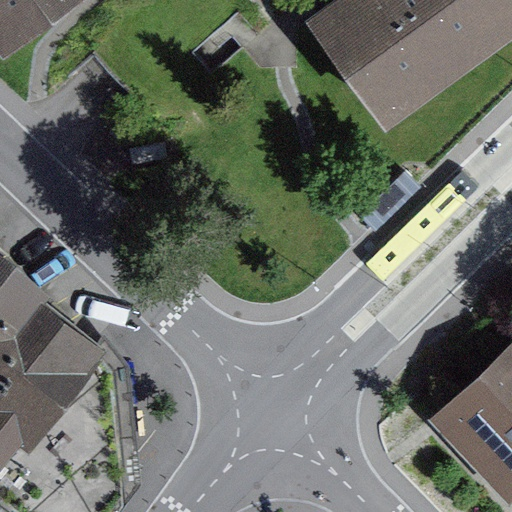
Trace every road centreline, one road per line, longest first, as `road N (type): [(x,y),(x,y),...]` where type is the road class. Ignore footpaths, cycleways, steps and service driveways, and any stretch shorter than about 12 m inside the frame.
road 1 (residential): [(0,147),(277,411)]
road 2 (residential): [(277,411),(511,181)]
road 3 (residential): [(277,411),(375,511)]
road 4 (residential): [(189,511),(277,411)]
